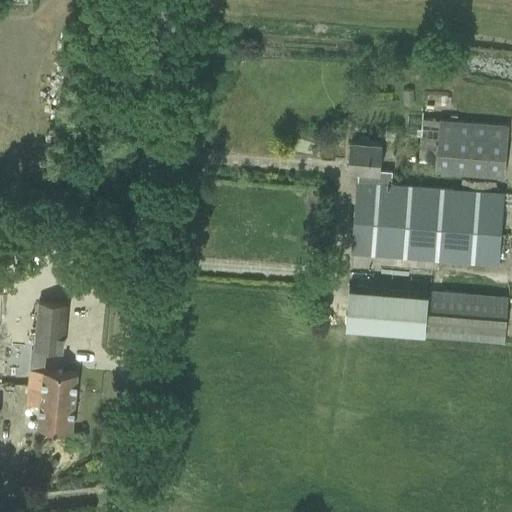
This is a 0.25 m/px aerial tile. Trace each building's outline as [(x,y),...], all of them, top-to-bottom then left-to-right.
[(503,177),(508,125),(437,119),(436,130),(420,128),(416,159),(434,161),(435,171),(503,177)] [(358,169),(358,179),(357,181),(351,252),(498,264),(504,191),(388,182),(389,170),(378,169),(380,142),(350,139),(348,165),(347,168),(358,169)] [(345,326),(365,328),(424,333),(504,339),(508,299),(348,286),(345,326)] [(66,303),(46,301),(37,300),(32,348),(29,368),(28,383),(26,403),(40,404),(37,427),(72,430),(77,372),(44,369),(46,349),(62,351),(66,303)] [(0,396),(5,397),(7,384),(14,385),(16,370),(0,368),(0,396)]
